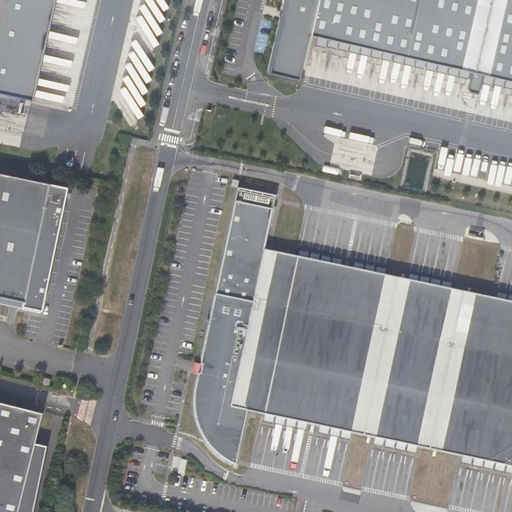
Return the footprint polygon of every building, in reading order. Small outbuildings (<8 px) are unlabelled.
[(0,0),(0,94),(34,102),(55,0),(0,0)] [(511,0),(284,0),(267,76),(297,83),(307,38),(470,73),(466,90),(468,93),(477,95),(481,77),(511,83),(511,0)] [(150,23),(135,28),(139,40),(132,42),(139,61),(139,60),(143,71),(154,67),(151,58),(156,56),(152,45),(157,44),(150,23)] [(0,300),(21,305),(20,310),(40,314),(55,241),(66,190),(0,176),(0,300)] [(511,303),(263,251),(274,197),(236,189),(199,365),(201,365),(198,374),(195,383),(193,393),(193,404),(193,413),(196,423),(199,431),(203,440),(209,447),(216,454),(223,459),(234,466),(246,411),(511,467),(511,303)] [(0,511),(29,511),(44,448),(27,444),(33,413),(0,404),(0,511)]
